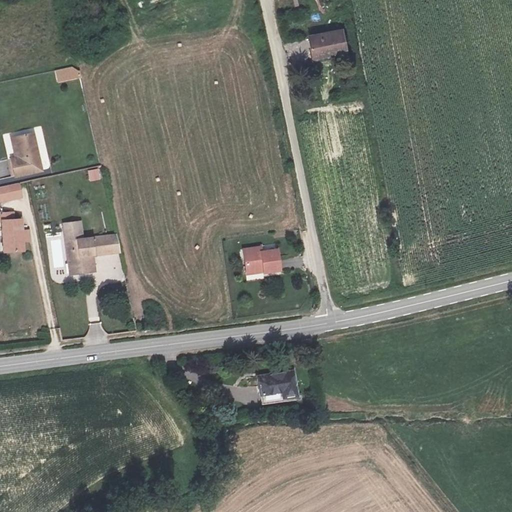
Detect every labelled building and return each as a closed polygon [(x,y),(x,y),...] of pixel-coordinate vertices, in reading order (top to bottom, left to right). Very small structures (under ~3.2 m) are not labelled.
[(341,40),(337,16),(305,22),(309,46),(341,40)] [(82,78),(79,66),(55,71),(57,84),(82,78)] [(3,153),(7,170),(33,165),(26,129),(7,132),(11,152),(3,153)] [(88,171),(90,182),(101,180),(99,169),(88,171)] [(11,176),(0,178),(0,192),(13,190),(11,176)] [(12,213),(0,212),(0,242),(12,242),(12,233),(12,225),(12,213)] [(58,237),(59,259),(66,259),(67,270),(85,269),(84,250),(103,250),(101,234),(58,237)] [(250,246),(233,247),(235,266),(247,266),(246,264),(251,264),(251,270),(266,269),(264,248),(250,249),(250,246)] [(123,281),(121,255),(101,256),(102,277),(111,276),(111,282),(123,281)] [(293,373),(258,379),(260,399),(269,397),(268,394),(285,392),(287,398),(298,395),(293,373)]
